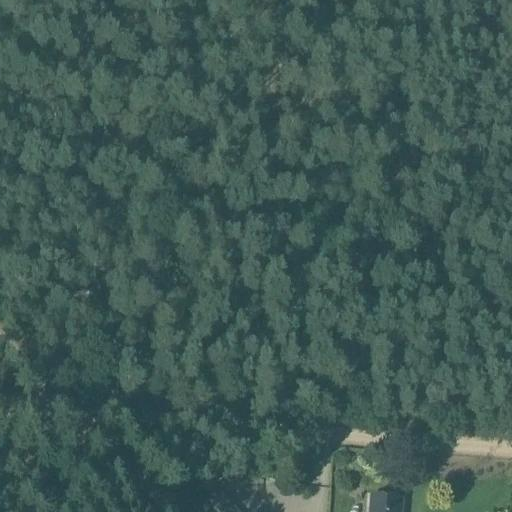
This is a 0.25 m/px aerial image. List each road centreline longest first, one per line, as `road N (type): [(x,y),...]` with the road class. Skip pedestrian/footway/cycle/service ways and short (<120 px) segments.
road 1 (track): [(511,447),(152,414),(0,423)]
road 2 (track): [(74,415),(170,511)]
